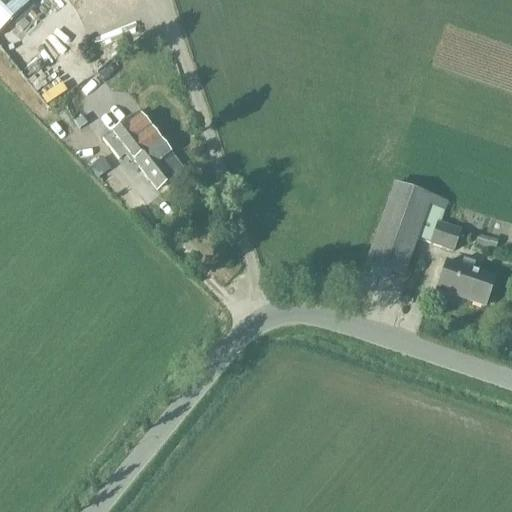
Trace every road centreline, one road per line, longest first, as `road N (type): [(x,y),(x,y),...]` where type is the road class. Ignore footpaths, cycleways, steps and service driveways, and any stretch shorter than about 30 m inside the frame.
road 1 (tertiary): [(97,511),(244,333),(269,319),(301,320),(511,387)]
road 2 (unknown): [(269,319),(162,0)]
